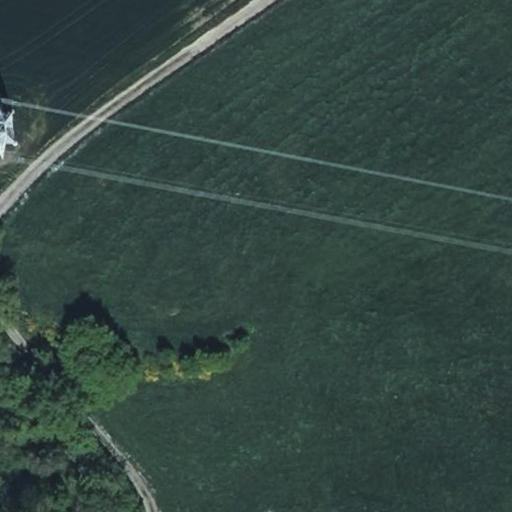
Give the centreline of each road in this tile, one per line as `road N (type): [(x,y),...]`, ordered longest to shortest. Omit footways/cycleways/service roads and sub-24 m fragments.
road 1 (track): [(263,0),(104,108),(0,212)]
road 2 (track): [(0,312),(146,490),(154,511)]
